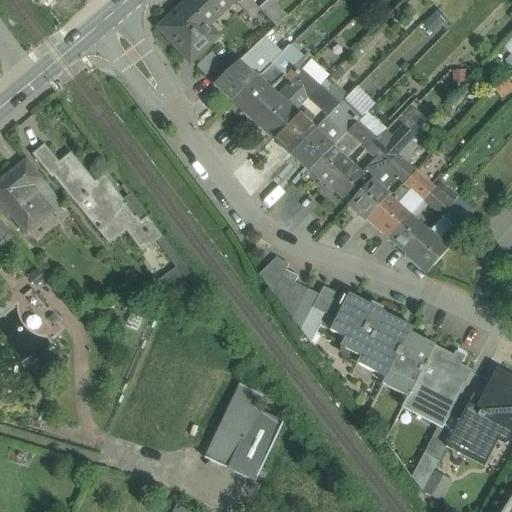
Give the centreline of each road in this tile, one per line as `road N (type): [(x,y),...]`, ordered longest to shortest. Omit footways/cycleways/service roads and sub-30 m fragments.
road 1 (residential): [(511,330),(269,233),(107,17)]
road 2 (tertiary): [(107,17),(0,107)]
